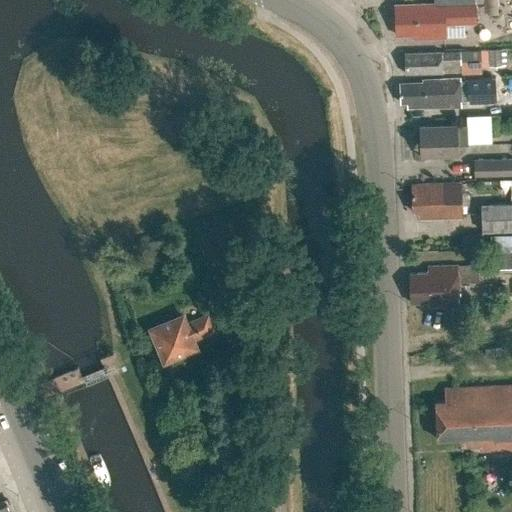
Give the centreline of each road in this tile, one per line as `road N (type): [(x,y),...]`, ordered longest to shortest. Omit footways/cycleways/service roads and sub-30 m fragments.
road 1 (tertiary): [(392,511),(368,91),(341,37),(287,0)]
road 2 (secondary): [(59,511),(0,376)]
